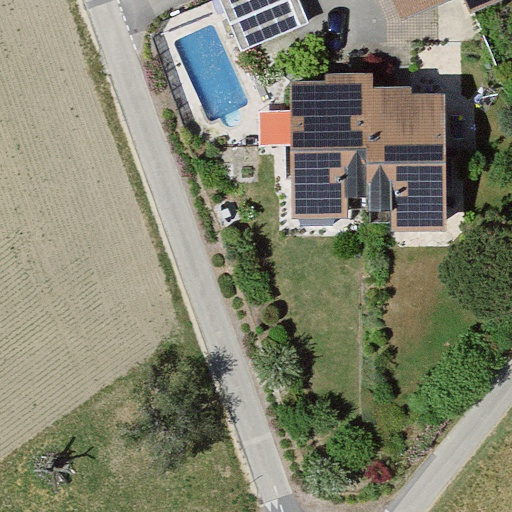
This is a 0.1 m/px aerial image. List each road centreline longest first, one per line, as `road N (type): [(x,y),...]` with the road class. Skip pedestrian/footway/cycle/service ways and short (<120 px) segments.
road 1 (residential): [(98,0),(281,511)]
road 2 (residential): [(410,511),(511,382)]
